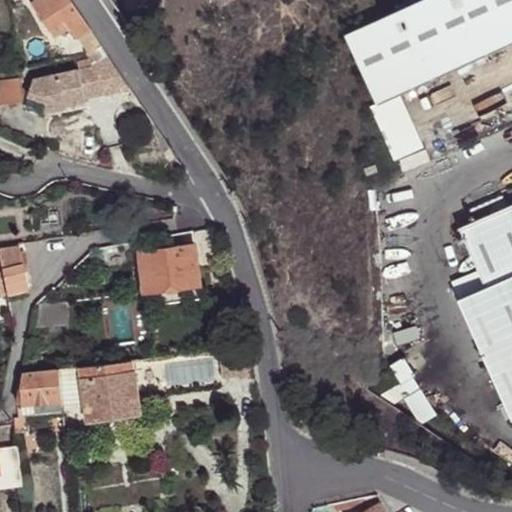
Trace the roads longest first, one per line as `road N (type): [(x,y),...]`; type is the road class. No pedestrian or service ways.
road 1 (residential): [(0,418),(7,417),(26,299),(85,244),(217,220)]
road 2 (residential): [(274,439),(253,303),(217,220)]
road 3 (residential): [(203,193),(82,0)]
road 4 (residential): [(203,193),(63,169),(24,184),(0,181)]
road 5 (residential): [(274,439),(316,475),(397,478),(458,511)]
